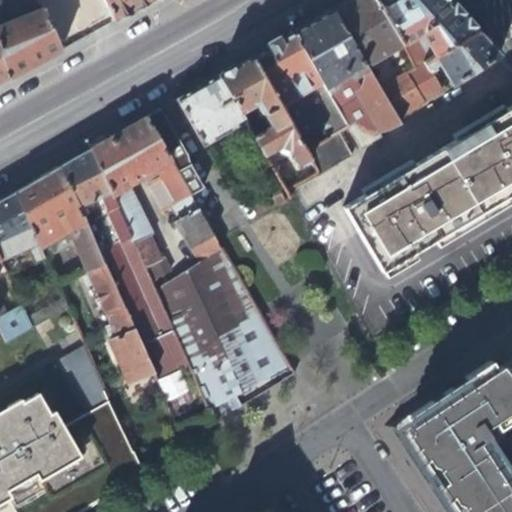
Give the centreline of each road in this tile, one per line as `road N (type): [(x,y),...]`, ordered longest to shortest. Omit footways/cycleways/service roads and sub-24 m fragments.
road 1 (unknown): [(351,416),(311,325),(148,58)]
road 2 (primary): [(0,144),(253,0)]
